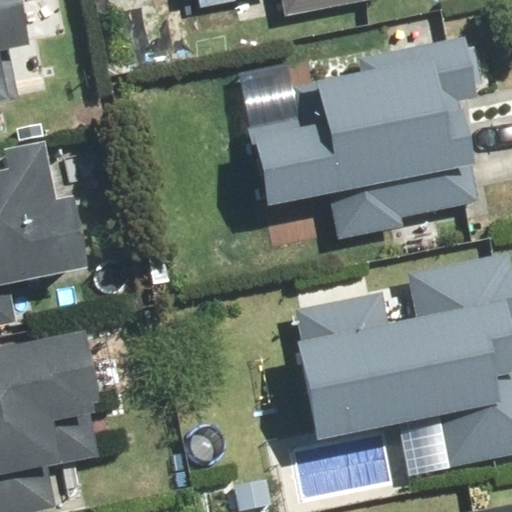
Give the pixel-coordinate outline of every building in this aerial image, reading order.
[(272,0),(277,20),(363,0),(272,0)] [(463,169),(450,103),(472,99),(459,39),(356,60),(361,78),(293,91),(297,114),(228,127),(247,213),(322,199),(330,236),(471,206),(463,169)] [(0,329),(7,328),(1,293),(64,281),(49,199),(33,202),(25,154),(0,158),(0,329)] [(388,320),(381,290),(291,310),(297,340),(275,346),(300,454),(390,434),(401,477),(511,451),(511,278),(508,260),(403,285),(411,314),(388,320)] [(0,511),(46,511),(38,472),(90,461),(64,337),(0,350),(0,511)] [(282,511),(280,476),(225,481),(226,511),(282,511)]
